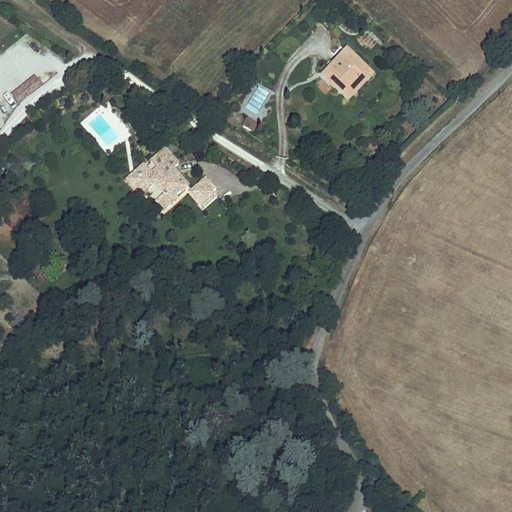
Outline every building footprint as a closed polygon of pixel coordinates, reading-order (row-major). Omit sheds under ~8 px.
[(323,71),(347,96),(373,71),(348,46),(336,57),(339,60),(334,65),(328,66),(323,71)] [(339,60),(336,57),(328,66),(334,65),(339,60)] [(35,76),(11,95),(18,104),(42,85),(35,76)] [(244,113),(240,118),(247,123),(251,118),(244,113)] [(163,160),(169,154),(166,150),(160,156),(163,160)] [(136,176),(149,192),(158,203),(165,198),(170,204),(177,197),(175,195),(186,187),(176,175),(172,179),(169,175),(179,166),(169,154),(163,160),(160,156),(147,166),(145,164),(135,172),(138,174),(136,176)] [(223,165),(238,178),(244,171),(230,158),(223,165)] [(135,172),(127,179),(143,198),(149,192),(136,176),(138,174),(135,172)] [(217,189),(208,178),(195,188),(209,205),(217,199),(212,193),(217,189)] [(209,205),(195,188),(192,191),(205,208),(209,205)] [(165,198),(158,203),(163,209),(170,204),(165,198)] [(19,315),(9,327),(17,334),(28,322),(19,315)]
